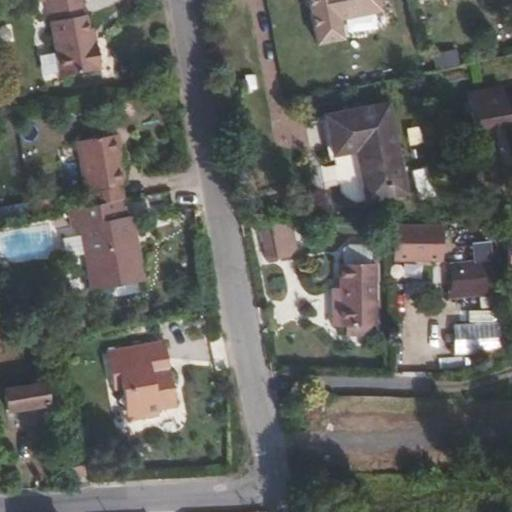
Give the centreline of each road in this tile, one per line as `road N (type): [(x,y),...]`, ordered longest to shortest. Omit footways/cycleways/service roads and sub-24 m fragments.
road 1 (residential): [(187,0),(270,488)]
road 2 (residential): [(270,488),(0,505)]
road 3 (unknown): [(253,390),(457,389),(511,363)]
